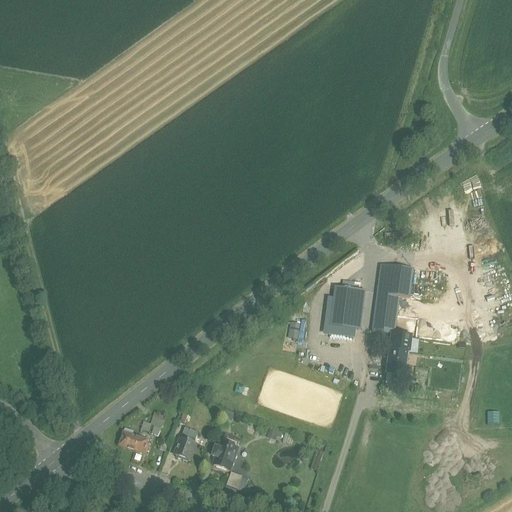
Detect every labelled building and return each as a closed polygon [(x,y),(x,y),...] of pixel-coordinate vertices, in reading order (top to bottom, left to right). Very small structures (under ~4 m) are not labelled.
[(414,271),(382,267),(373,333),(395,336),(400,299),(410,300),(414,271)] [(360,291),(336,288),(331,328),(355,331),(360,291)] [(298,340),(300,325),(291,323),(288,339),(298,340)] [(406,354),(390,353),(388,374),(404,376),(406,354)] [(270,428),(267,438),(277,441),(280,431),(270,428)] [(199,434),(186,429),(183,437),(186,439),(185,441),(195,444),(199,434)] [(132,432),(126,430),(125,434),(124,434),(120,447),(144,456),(145,453),(148,454),(150,445),(148,445),(149,442),(151,437),(143,434),(141,440),(131,436),(132,432)] [(286,433),(283,443),(291,445),(294,436),(286,433)] [(240,440),(226,435),(223,444),(223,443),(214,467),(230,473),(238,449),(237,449),(239,445),(240,440)] [(160,450),(165,452),(168,440),(164,439),(160,450)] [(185,441),(182,439),(176,456),(183,459),(183,460),(184,461),(188,462),(189,462),(189,461),(191,462),(197,445),(195,444),(185,441)] [(317,451),(312,468),(319,470),(324,453),(317,451)] [(243,477),(232,473),(227,487),(238,491),(243,477)]
